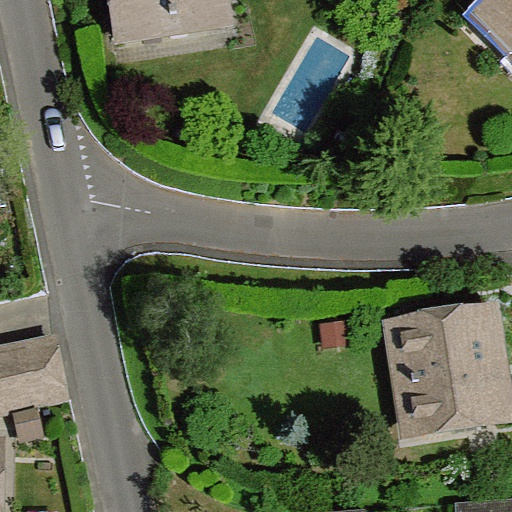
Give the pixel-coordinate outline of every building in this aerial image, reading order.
[(227,0),(104,0),(111,42),(231,24),(227,0)] [(511,0),(476,0),(470,7),(511,49),(511,0)] [(511,426),(511,398),(498,303),(378,321),(395,443),(511,426)] [(49,337),(0,348),(0,411),(63,397),(49,337)] [(511,511),(511,501),(460,505),(460,511),(511,511)]
